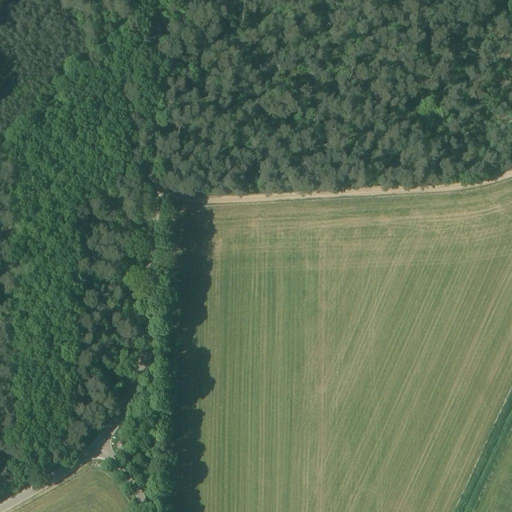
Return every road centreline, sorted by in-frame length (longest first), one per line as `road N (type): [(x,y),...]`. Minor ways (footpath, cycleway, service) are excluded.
road 1 (unclassified): [(102,447),(150,336),(156,0)]
road 2 (track): [(154,199),(462,185),(511,172)]
road 3 (unclassified): [(0,510),(102,447)]
